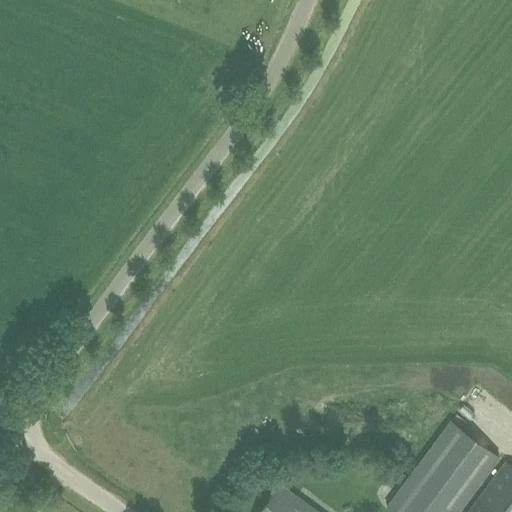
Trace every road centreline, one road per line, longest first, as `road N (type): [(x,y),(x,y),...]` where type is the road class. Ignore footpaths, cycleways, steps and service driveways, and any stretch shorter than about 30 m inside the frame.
road 1 (unclassified): [(15,417),(249,113),(307,0)]
road 2 (unclassified): [(120,511),(45,457),(15,417)]
